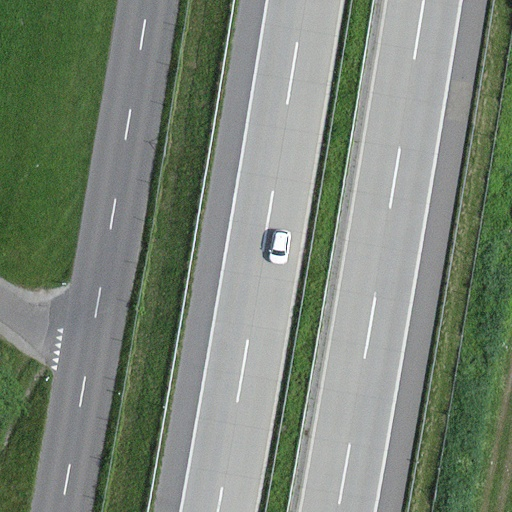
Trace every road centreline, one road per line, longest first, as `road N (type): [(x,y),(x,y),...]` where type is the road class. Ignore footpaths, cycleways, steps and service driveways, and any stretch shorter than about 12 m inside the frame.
road 1 (unclassified): [(158,0),(70,511)]
road 2 (motorway): [(335,511),(420,0)]
road 3 (motorway): [(302,0),(219,511)]
